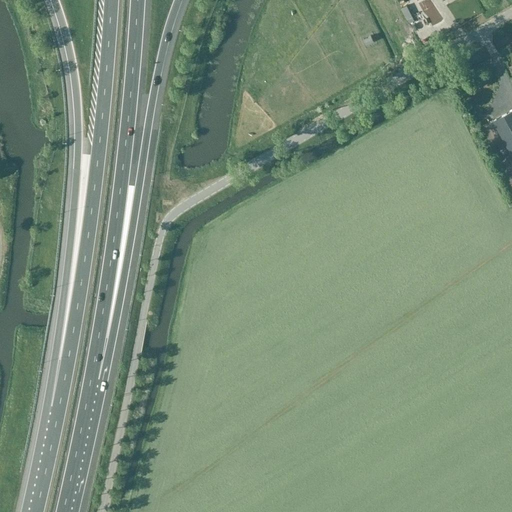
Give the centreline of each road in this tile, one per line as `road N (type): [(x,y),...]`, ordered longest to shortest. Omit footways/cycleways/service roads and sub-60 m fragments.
road 1 (motorway): [(111,0),(101,134),(58,407)]
road 2 (motorway): [(53,0),(69,54),(76,126),(58,407)]
road 3 (motorway): [(90,378),(108,354),(179,0)]
road 4 (motorway): [(90,378),(137,0)]
road 5 (unclassified): [(257,165),(511,13)]
road 6 (unclassified): [(257,165),(171,216),(143,320)]
road 7 (unclassified): [(100,511),(143,320)]
road 8 (motorway): [(62,511),(90,378)]
